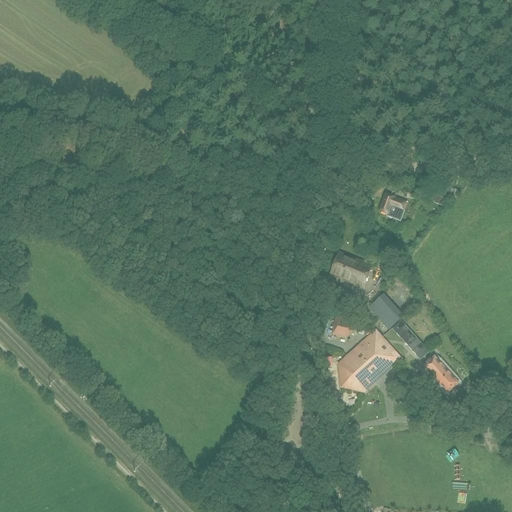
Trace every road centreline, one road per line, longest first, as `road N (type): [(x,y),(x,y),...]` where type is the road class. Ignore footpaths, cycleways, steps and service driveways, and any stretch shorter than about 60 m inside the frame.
road 1 (unclassified): [(348,511),(308,444),(298,366),(326,232),(327,171)]
road 2 (track): [(0,114),(327,171)]
road 3 (track): [(406,166),(511,23)]
road 4 (track): [(335,0),(327,171)]
